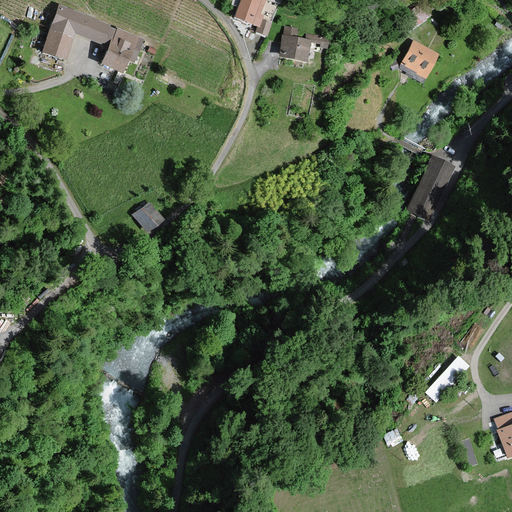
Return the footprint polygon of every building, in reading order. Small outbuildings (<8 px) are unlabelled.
[(263,7),(265,0),(239,0),(232,19),(258,29),(263,17),(259,15),(263,7)] [(423,5),(393,24),(400,33),(430,16),(423,5)] [(129,60),(134,62),(139,48),(143,39),(116,28),(60,6),(53,25),(42,52),(65,61),(76,33),(109,46),(102,63),(124,72),(129,60)] [(296,29),(284,27),(282,36),(280,36),(277,51),(276,59),(281,59),(305,63),(308,41),(295,39),(296,29)] [(436,56),(410,42),(397,64),(410,72),(412,69),(416,72),(415,75),(423,80),(436,56)] [(449,169),(429,159),(403,213),(423,222),(449,169)] [(164,220),(149,202),(135,214),(150,232),(164,220)] [(461,353),(444,367),(455,379),(471,365),(461,353)] [(435,398),(456,379),(446,369),(425,388),(435,398)] [(497,431),(495,432),(504,458),(511,455),(511,412),(493,419),(497,431)]
